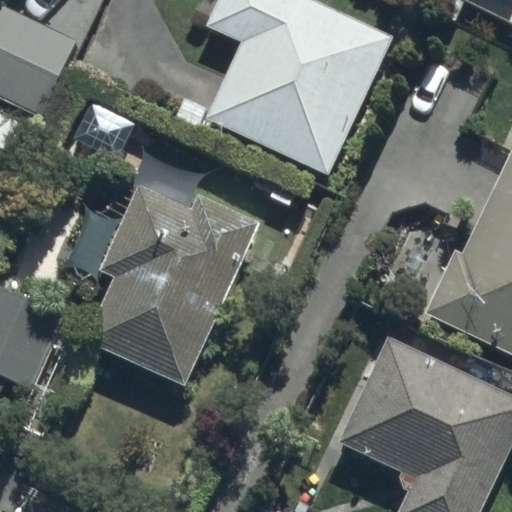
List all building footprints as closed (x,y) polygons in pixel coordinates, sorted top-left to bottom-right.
[(392,45),(293,0),(203,0),(197,15),(211,22),(204,37),(237,53),(203,126),(328,184),(392,45)] [(0,14),(0,106),(40,125),(76,49),(0,14)] [(453,259),(423,322),(511,365),(511,158),(461,263),(453,259)] [(117,285),(87,347),(184,395),(262,233),(196,201),(187,220),(142,198),(103,278),(117,285)] [(0,292),(0,385),(30,401),(67,327),(0,292)] [(484,511),(511,455),(511,409),(383,346),(333,449),(418,491),(408,511),(484,511)]
